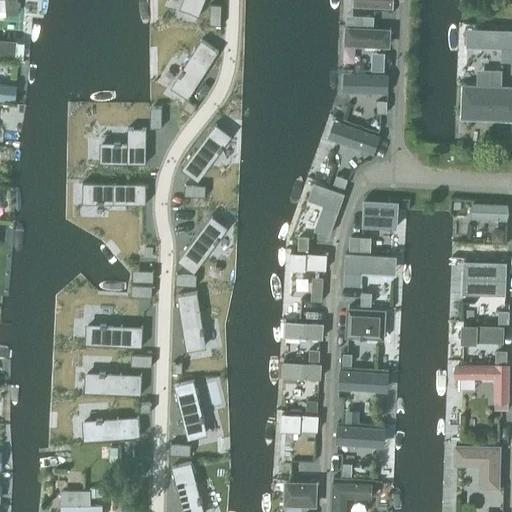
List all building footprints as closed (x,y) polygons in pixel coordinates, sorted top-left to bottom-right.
[(17,16),(16,0),(0,0),(0,13),(5,13),(5,17),(17,16)] [(185,0),(182,8),(200,14),(205,0),(185,0)] [(221,5),(212,5),(212,13),(221,14),(221,5)] [(374,25),(374,16),(363,15),(362,24),(374,25)] [(511,24),(478,23),(478,43),(503,43),(502,57),(511,57),(511,24)] [(392,51),(393,31),(346,29),(346,48),(392,51)] [(0,57),(15,59),(16,41),(0,40),(0,57)] [(204,41),(173,86),(188,96),(219,51),(204,41)] [(384,70),(385,61),(372,61),(372,70),(384,70)] [(493,67),(492,80),(502,80),(502,67),(493,67)] [(344,72),(344,92),(389,93),(390,74),(344,72)] [(511,116),(511,81),(464,80),(463,115),(511,116)] [(0,95),(11,97),(12,84),(0,83),(0,95)] [(196,106),(188,100),(183,108),(191,113),(196,106)] [(379,100),(378,112),(387,112),(387,100),(379,100)] [(162,107),(151,107),(151,127),(162,127),(162,107)] [(336,119),(329,138),(374,154),(381,135),(336,119)] [(216,123),(184,167),(199,178),(231,133),(216,123)] [(141,144),(87,144),(87,163),(141,163),(141,144)] [(508,162),(508,148),(494,148),(493,162),(508,162)] [(345,187),(348,179),(337,174),(334,183),(345,187)] [(310,193),(308,198),(317,201),(325,204),(320,215),(316,229),(331,234),(345,192),(326,186),(314,181),(313,185),(310,193)] [(140,182),(86,182),(86,200),(140,201),(140,182)] [(193,195),(194,185),(186,185),(185,195),(193,195)] [(398,211),(398,201),(364,200),(363,226),(397,227),(398,211)] [(508,203),(473,202),(473,217),(507,219),(508,203)] [(213,215),(180,258),(195,269),(228,226),(213,215)] [(504,242),(505,229),(492,228),(492,241),(504,242)] [(360,249),(360,235),(350,235),(350,248),(360,249)] [(299,236),(298,249),(309,249),(309,236),(299,236)] [(291,252),(290,268),(296,269),(305,269),(306,268),(326,269),(327,255),(327,254),(318,253),(299,252),(291,252)] [(345,252),(344,283),(362,283),(362,270),(397,271),(397,254),(345,252)] [(464,260),(463,293),(506,294),(507,261),(464,260)] [(145,271),(145,281),(153,281),(153,271),(145,271)] [(197,274),(177,273),(176,284),(196,285),(197,274)] [(152,286),(133,284),(132,295),(151,296),(152,286)] [(362,292),(362,304),(371,305),(372,292),(362,292)] [(180,295),(188,349),(206,346),(198,293),(180,295)] [(346,308),(344,338),(384,340),(386,310),(346,308)] [(510,310),(500,310),(500,322),(510,322),(510,310)] [(324,336),(325,320),(286,318),(285,334),(324,336)] [(89,322),(88,341),(142,344),(143,326),(89,322)] [(463,324),(462,343),(478,343),(479,341),(505,342),(506,326),(463,324)] [(319,360),(320,349),(310,349),(309,359),(319,360)] [(507,362),(507,350),(496,349),(496,361),(507,362)] [(351,364),(352,353),(343,352),(343,364),(351,364)] [(152,355),(132,354),(132,364),(151,365),(152,355)] [(510,407),(510,400),(511,400),(511,362),(507,362),(457,362),(457,376),(479,376),(479,379),(494,379),(493,381),(496,381),(496,400),(497,400),(497,407),(510,407)] [(182,363),(173,363),(172,372),(182,372),(182,363)] [(340,370),(339,389),(379,391),(380,372),(340,370)] [(87,371),(86,389),(140,392),(141,373),(87,371)] [(178,383),(190,436),(208,432),(196,379),(178,383)] [(318,399),(307,398),(306,410),(317,411),(318,399)] [(151,403),(141,402),(141,411),(150,412),(151,403)] [(358,421),(359,410),(346,409),(346,420),(358,421)] [(282,413),(281,429),(318,431),(319,415),(311,414),(307,414),(282,413)] [(85,421),(86,439),(141,433),(139,415),(85,421)] [(386,427),(337,425),(336,444),(385,447),(386,427)] [(502,486),(503,443),(457,442),(456,463),(482,463),(481,485),(502,486)] [(191,444),(171,443),(170,453),(190,454),(191,444)] [(119,448),(110,448),(110,459),(118,459),(119,448)] [(202,511),(190,461),(172,466),(184,511),(202,511)] [(352,475),(352,463),(344,462),(343,474),(352,475)] [(318,505),(319,480),(285,479),(284,503),(318,505)] [(373,496),(374,481),(334,479),(332,511),(347,511),(349,495),(373,496)] [(99,487),(91,487),(91,489),(91,496),(99,496),(99,487)]
